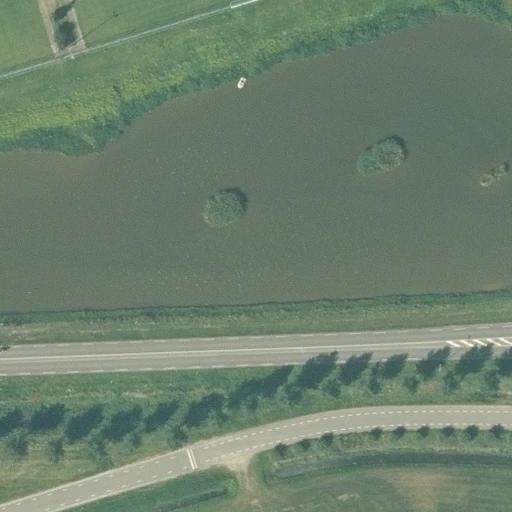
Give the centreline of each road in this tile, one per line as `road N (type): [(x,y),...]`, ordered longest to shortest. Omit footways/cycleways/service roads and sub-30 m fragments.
road 1 (unclassified): [(31,511),(379,422),(511,421)]
road 2 (primary): [(0,365),(413,348)]
